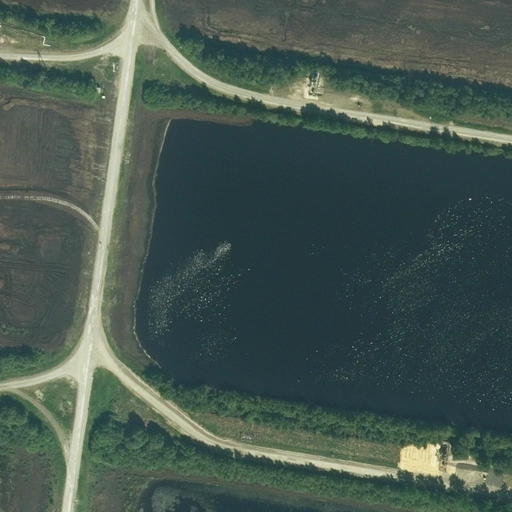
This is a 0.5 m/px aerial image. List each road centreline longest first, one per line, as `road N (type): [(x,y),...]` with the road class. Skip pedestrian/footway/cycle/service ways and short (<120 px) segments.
road 1 (track): [(93,324),(125,369),(207,433),(511,488)]
road 2 (track): [(511,136),(214,81),(174,50),(145,0)]
road 3 (unclassified): [(138,0),(90,349)]
road 4 (track): [(0,381),(90,349),(67,511)]
road 5 (track): [(0,50),(88,49),(135,22)]
